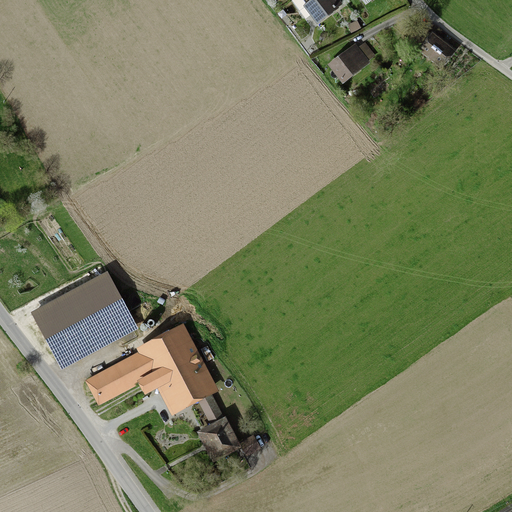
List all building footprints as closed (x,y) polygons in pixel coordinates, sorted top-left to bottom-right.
[(300,0),(295,4),(303,15),(310,9),(319,21),(341,5),(337,0),(300,0)] [(364,33),(360,24),(350,29),(354,37),(364,33)] [(450,52),(422,31),(411,45),(440,66),(450,52)] [(356,51),(333,69),(343,81),(366,63),(356,51)] [(66,359),(141,322),(114,268),(39,305),(66,359)] [(215,391),(182,327),(139,349),(143,355),(90,383),(100,402),(140,381),(146,393),(166,383),(180,409),(198,399),(210,393),(215,391)] [(212,426),(224,419),(210,393),(198,399),(212,426)] [(239,446),(224,419),(212,426),(201,432),(216,459),(239,446)] [(254,437),(242,443),(249,457),(261,450),(254,437)]
